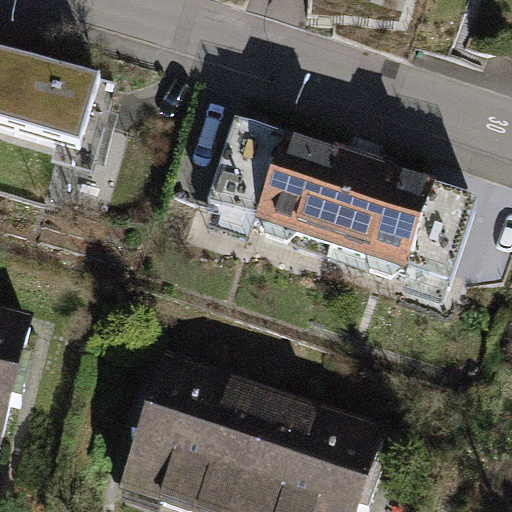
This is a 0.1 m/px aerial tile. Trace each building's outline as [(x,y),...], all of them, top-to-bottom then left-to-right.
[(117,95),(0,60),(0,132),(54,148),(50,162),(94,175),(117,95)] [(260,221),(289,142),(241,125),(213,204),(260,221)] [(258,227),(333,253),(365,164),(290,137),(289,142),(260,221),(258,227)] [(483,206),(365,164),(333,253),(407,280),(401,297),(444,312),(483,206)] [(46,321),(0,309),(0,473),(6,475),(46,321)] [(127,511),(129,511),(254,511),(293,394),(177,357),(127,511)] [(382,511),(408,431),(293,394),(254,511),(382,511)]
